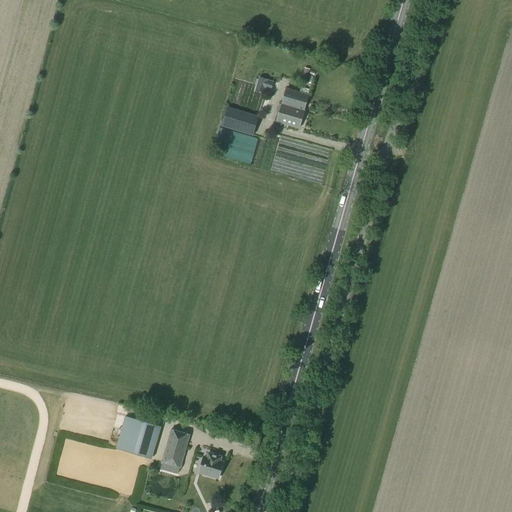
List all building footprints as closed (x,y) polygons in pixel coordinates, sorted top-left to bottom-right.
[(310,69),(304,68),(301,79),(307,81),(310,69)] [(299,128),(304,111),(308,95),(287,89),(277,122),(299,128)] [(252,136),(258,116),(228,107),(222,127),(252,136)] [(161,427),(125,416),(116,449),(152,459),(161,427)] [(180,467),(189,435),(171,430),(161,462),(180,467)] [(216,461),(218,456),(211,454),(210,459),(204,457),(199,473),(218,478),(222,463),(216,461)]
